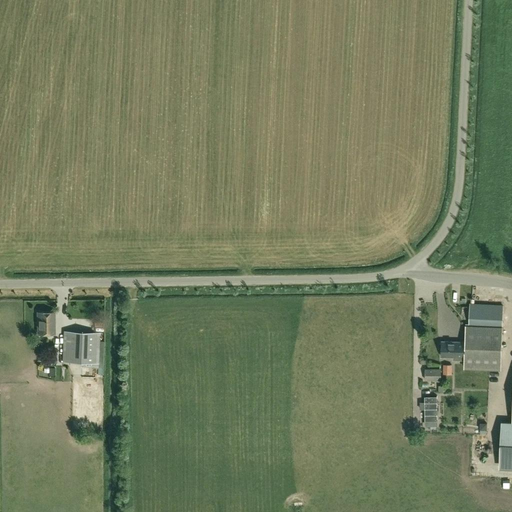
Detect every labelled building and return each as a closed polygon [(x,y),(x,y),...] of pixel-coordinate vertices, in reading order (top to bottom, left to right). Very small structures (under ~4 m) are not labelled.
[(465,359),(501,361),(503,328),(504,306),(470,305),(469,325),(465,325),(466,344),(443,343),(442,358),(465,359)] [(54,334),(54,312),(38,312),(38,334),(54,334)] [(64,332),(63,363),(99,365),(100,334),(64,332)] [(425,381),(441,380),(441,369),(424,369),(425,381)] [(436,397),(424,397),(424,422),(436,422),(436,397)]
